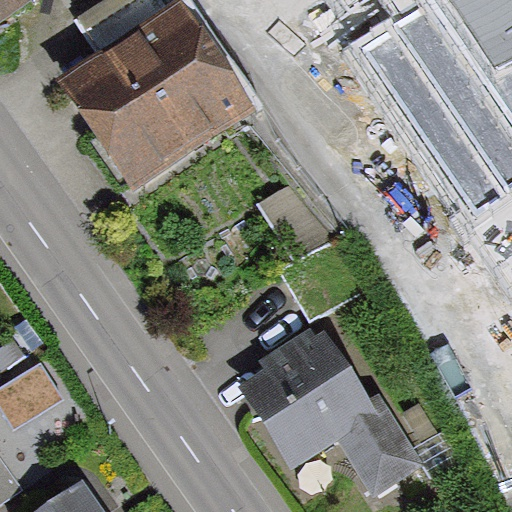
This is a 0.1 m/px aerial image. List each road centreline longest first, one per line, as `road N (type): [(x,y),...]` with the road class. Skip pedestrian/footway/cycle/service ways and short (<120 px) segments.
road 1 (residential): [(224,0),(360,196),(499,430),(511,468)]
road 2 (tertiary): [(233,511),(0,180)]
